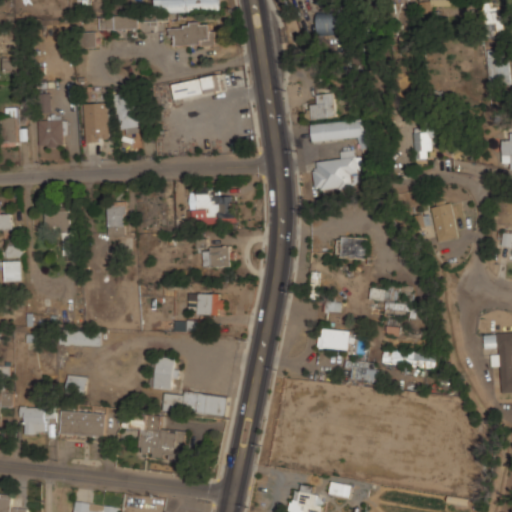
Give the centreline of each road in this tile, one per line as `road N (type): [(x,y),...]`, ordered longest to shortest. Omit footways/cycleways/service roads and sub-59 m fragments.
road 1 (secondary): [(256,0),(283,204),(280,258),(229,511)]
road 2 (residential): [(280,157),(0,174)]
road 3 (tertiary): [(233,493),(0,465)]
road 4 (residential): [(511,289),(479,284),(484,223),(477,187),(464,177),(415,181)]
